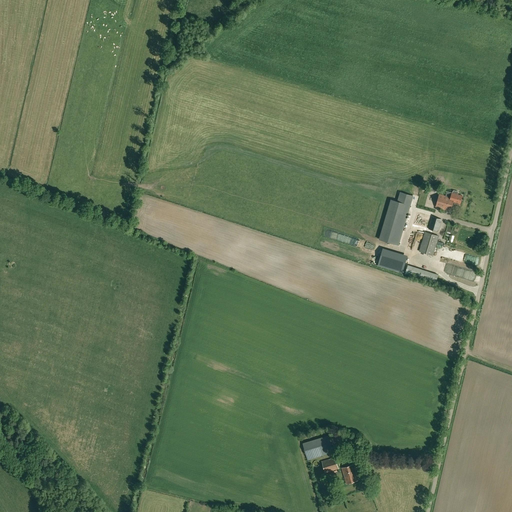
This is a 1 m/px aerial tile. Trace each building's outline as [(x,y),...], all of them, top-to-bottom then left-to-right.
[(452,193),(451,197),(439,194),(436,207),(451,211),(453,202),(460,204),(462,196),(458,194),(458,192),(458,191),(454,190),(453,191),(452,193)] [(386,244),(406,249),(413,224),(419,201),(419,200),(407,197),(404,206),(397,204),(386,244)] [(429,205),(419,201),(413,224),(426,228),(430,216),(432,217),(428,229),(438,232),(442,219),(434,217),(435,214),(431,213),(432,210),(428,209),(429,205)] [(433,255),(439,236),(425,232),(419,251),(433,255)] [(382,250),(378,265),(402,273),(407,258),(382,250)] [(334,452),(328,435),(303,443),(308,460),(334,452)] [(338,451),(352,447),(350,441),(337,445),(338,451)] [(325,472),(338,468),(335,458),(322,461),(325,472)] [(353,465),(342,468),(347,484),(358,480),(353,465)]
